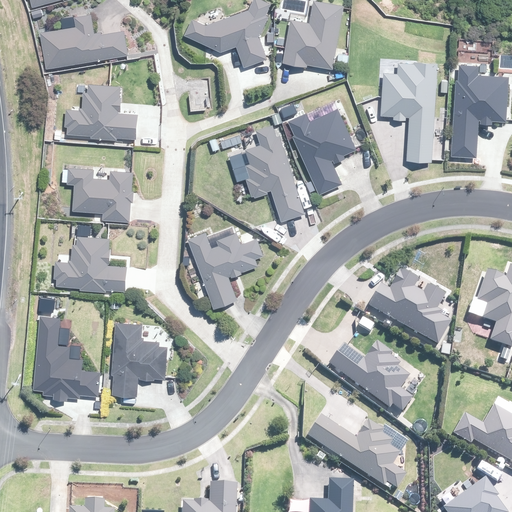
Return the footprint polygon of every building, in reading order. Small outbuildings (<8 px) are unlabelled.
[(29,0),(32,8),(60,0),(29,0)] [(195,18),(186,33),(221,52),(238,46),(245,66),(267,59),(259,35),(269,16),(265,13),(271,3),(264,0),(246,0),(244,5),(249,8),(209,24),(195,18)] [(334,69),(345,5),(316,0),(313,0),(310,23),(292,20),(285,62),(307,66),(308,64),(334,69)] [(40,30),(46,67),(129,55),(125,29),(102,32),(102,29),(96,30),(93,13),(76,16),(77,24),(40,30)] [(350,55),(339,54),(338,65),(349,66),(350,55)] [(432,161),(438,62),(400,60),(400,73),(384,72),(382,114),(394,115),(394,118),(407,119),(407,116),(409,116),(406,159),(432,161)] [(460,81),(454,81),(452,155),(477,155),(478,123),(493,124),(494,121),(508,121),(509,76),(482,75),(483,63),(460,63),(460,81)] [(68,126),(67,133),(92,135),(91,138),(118,139),(118,137),(137,138),(138,114),(122,113),(122,96),(120,96),(120,86),(88,84),(88,90),(83,90),(82,110),(66,109),(65,126),(68,126)] [(299,98),(278,108),(320,194),(343,182),(333,162),(357,150),(336,107),(310,120),(299,98)] [(307,212),(282,136),(278,137),(273,124),(257,129),(261,143),(245,149),(249,161),(245,162),(250,178),(246,179),(253,199),(269,194),(268,191),(271,190),(281,220),(307,212)] [(69,183),(75,184),(74,210),(104,211),(104,221),(130,222),(131,201),(135,201),(135,190),(132,190),(133,170),(112,170),(112,176),(95,176),(96,168),(69,168),(69,183)] [(206,230),(189,237),(216,308),(237,299),(229,278),(259,266),(257,260),(266,257),(258,236),(243,242),(238,230),(217,238),(219,244),(212,247),(206,230)] [(57,278),(57,286),(82,287),(82,290),(108,291),(108,289),(128,290),(129,265),(111,264),(112,237),(78,235),(78,243),(73,243),(72,258),(70,258),(69,262),(56,261),(55,278),(57,278)] [(381,285),(368,307),(438,346),(451,322),(440,316),(443,311),(438,308),(446,292),(429,282),(424,292),(414,287),(420,277),(399,266),(386,289),(381,285)] [(511,348),(511,268),(505,267),(503,276),(485,271),(476,301),(487,304),(482,321),(494,324),(489,342),(511,348)] [(122,296),(110,295),(110,308),(121,309),(122,296)] [(42,318),(37,392),(54,393),(54,397),(84,398),(85,395),(99,396),(101,368),(85,367),(86,347),(72,346),(73,329),(63,328),(63,320),(42,318)] [(144,323),(115,321),(112,372),(114,372),(113,396),(136,397),(138,378),(156,380),(156,376),(166,377),(168,347),(160,346),(160,340),(146,339),(146,336),(144,336),(144,323)] [(344,344),(328,365),(387,410),(390,406),(398,412),(411,397),(401,389),(410,377),(397,367),(400,364),(390,356),(392,352),(378,341),(364,359),(344,344)] [(470,445),(473,441),(511,462),(511,415),(495,405),(484,424),(464,412),(452,435),(470,445)] [(321,415),(307,435),(389,490),(391,486),(396,489),(406,474),(393,465),(400,454),(389,446),(392,441),(382,434),(384,430),(367,419),(354,437),(321,415)] [(498,496),(485,478),(443,507),(446,511),(505,511),(496,497),(498,496)] [(351,511),(353,480),(329,479),(328,500),(311,500),(310,511),(351,511)] [(236,511),(237,484),(225,483),(209,483),(209,500),(181,499),(180,511),(236,511)] [(115,511),(116,509),(104,508),(105,500),(85,500),(85,507),(70,506),(70,511),(115,511)]
